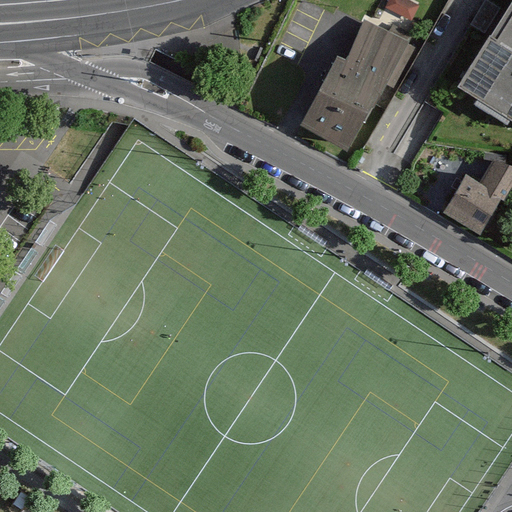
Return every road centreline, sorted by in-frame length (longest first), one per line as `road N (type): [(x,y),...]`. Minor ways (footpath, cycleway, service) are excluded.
road 1 (residential): [(95,79),(222,123),(511,284)]
road 2 (primary): [(32,43),(159,0)]
